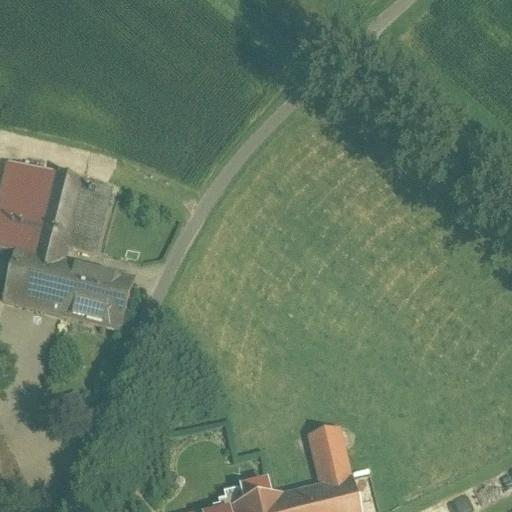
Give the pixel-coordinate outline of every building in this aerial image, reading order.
[(84,186),(9,167),(0,203),(0,252),(16,257),(16,256),(64,268),(84,186)] [(126,191),(94,186),(92,202),(123,207),(126,191)] [(64,268),(16,256),(16,257),(4,306),(121,336),(134,285),(64,268)] [(340,433),(309,441),(321,491),(352,484),(350,474),(340,433)] [(0,443),(0,505),(28,492),(4,442),(0,443)] [(321,491),(283,501),(285,511),(359,511),(352,484),(321,491)] [(277,502),(233,511),(232,511),(285,511),(283,501),(277,502)]
